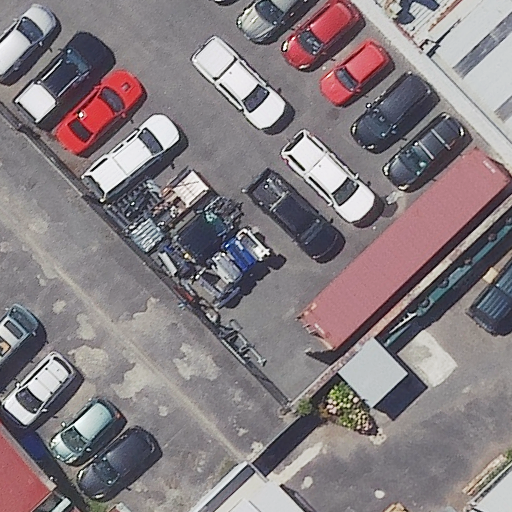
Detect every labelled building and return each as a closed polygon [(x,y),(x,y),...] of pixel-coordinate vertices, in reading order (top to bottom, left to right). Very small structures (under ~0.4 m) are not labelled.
[(410,68),(345,0),(0,0),(0,20),(215,249),(410,68)] [(511,0),(498,0),(423,73),(511,164),(511,0)] [(511,221),(511,176),(410,68),(215,249),(166,295),(291,428),(511,221)] [(0,511),(58,511),(69,503),(0,429),(0,511)] [(281,511),(268,497),(251,511),(281,511)]
